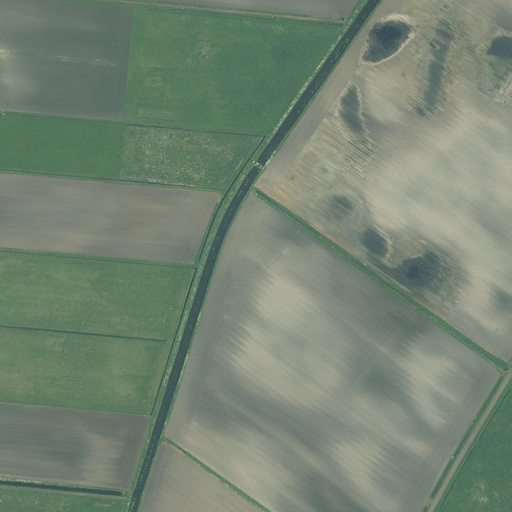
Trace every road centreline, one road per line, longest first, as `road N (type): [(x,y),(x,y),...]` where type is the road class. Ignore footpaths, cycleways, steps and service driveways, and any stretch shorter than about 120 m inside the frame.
road 1 (track): [(365,0),(220,215),(124,511)]
road 2 (track): [(90,0),(348,23)]
road 3 (unclassified): [(429,511),(511,371)]
